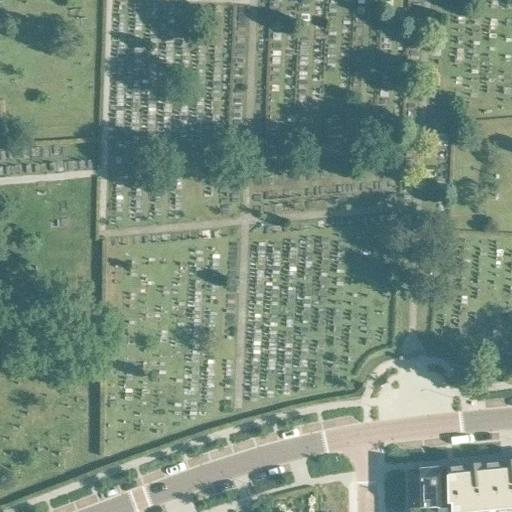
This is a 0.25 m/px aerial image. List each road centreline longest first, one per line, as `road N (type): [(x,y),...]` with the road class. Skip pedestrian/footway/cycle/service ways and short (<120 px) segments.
road 1 (residential): [(112,511),(239,464),(363,436)]
road 2 (residential): [(363,436),(511,419)]
